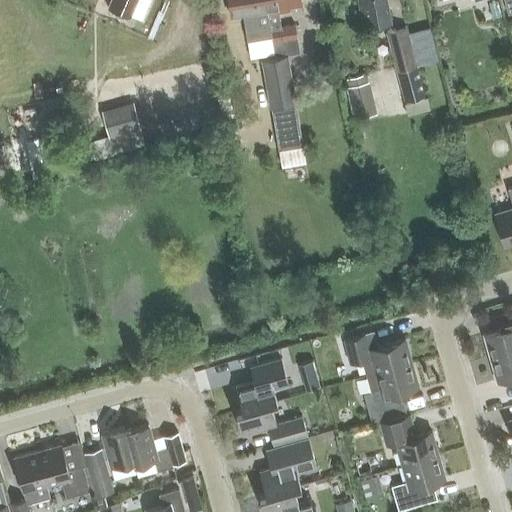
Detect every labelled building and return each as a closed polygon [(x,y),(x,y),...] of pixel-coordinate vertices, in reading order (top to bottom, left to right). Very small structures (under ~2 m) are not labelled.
[(150,0),(109,0),(106,8),(129,18),(131,15),(142,20),(150,0)] [(269,30),(263,0),(226,0),(230,17),(242,15),(247,41),(271,37),(272,42),(284,40),(282,27),(280,28),(269,30)] [(299,0),(263,0),(269,30),(280,28),(278,13),(289,11),(288,7),(301,5),(299,0)] [(390,24),(385,0),(356,0),(362,29),(390,24)] [(511,0),(503,0),(507,13),(511,12),(511,0)] [(294,25),(282,27),(284,40),(272,42),(275,57),(286,56),(299,53),(294,25)] [(422,97),(403,27),(385,32),(407,114),(429,108),(426,96),(422,97)] [(286,56),(275,57),(261,60),(270,110),(295,105),(286,56)] [(366,82),(364,74),(344,79),(346,87),(345,87),(352,119),(376,113),(368,81),(366,82)] [(66,165),(144,144),(132,101),(101,110),(108,136),(103,138),(103,136),(79,142),(78,136),(62,140),(64,146),(61,147),(66,165)] [(511,208),(495,213),(504,245),(511,242),(511,208)] [(511,310),(503,313),(492,316),(496,330),(483,334),(489,358),(511,351),(511,310)] [(349,363),(362,359),(366,375),(410,361),(404,338),(375,346),(370,331),(342,339),(349,363)] [(511,376),(511,351),(489,358),(496,381),(511,376)] [(235,411),(276,400),(273,388),(287,383),(279,358),(249,367),(253,381),(235,386),(241,409),(235,410),(235,411)] [(410,361),(366,375),(371,391),(363,393),(371,423),(398,415),(392,393),(418,385),(410,361)] [(301,415),(275,422),(270,402),(276,400),(235,411),(241,434),(268,427),(273,444),(307,435),(301,415)] [(437,454),(430,430),(408,437),(401,415),(380,421),(385,435),(392,433),(401,465),(437,454)] [(125,430),(125,431),(134,465),(153,460),(156,471),(173,466),(172,464),(184,460),(177,432),(163,436),(166,447),(155,450),(148,424),(125,430)] [(110,468),(116,466),(119,478),(136,474),(134,465),(125,431),(125,430),(124,426),(100,433),(110,468)] [(293,461),(313,456),(307,436),(278,444),(284,464),(258,471),(264,493),(258,495),(258,496),(299,485),(293,461)] [(50,497),(47,485),(61,481),(65,498),(89,491),(82,466),(67,470),(59,444),(36,451),(46,485),(49,497),(50,497)] [(113,491),(101,448),(82,453),(93,497),(113,491)] [(23,492),(31,490),(34,501),(49,497),(46,485),(36,451),(13,457),(23,492)] [(437,454),(401,465),(406,481),(390,485),(397,510),(424,503),(419,485),(444,478),(437,454)] [(197,491),(191,474),(179,478),(184,494),(197,491)] [(378,488),(374,474),(360,478),(363,492),(378,488)] [(315,511),(313,505),(299,509),(293,487),(299,485),(258,496),(262,511),(315,511)] [(182,511),(184,511),(178,488),(158,494),(161,506),(145,511),(144,511),(182,511)] [(29,511),(26,499),(9,503),(11,511),(29,511)] [(353,511),(350,499),(334,503),(336,511),(353,511)] [(122,511),(119,502),(109,505),(111,511),(122,511)]
